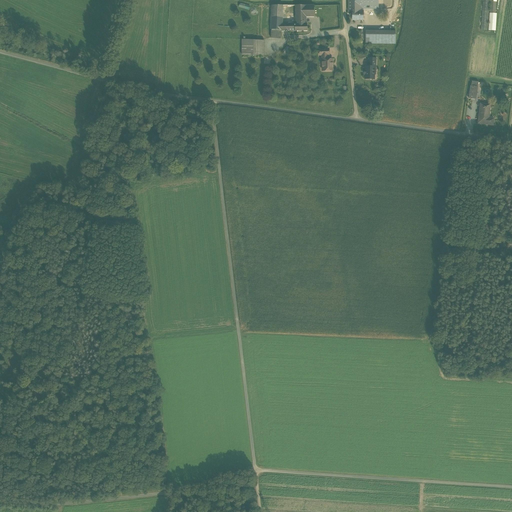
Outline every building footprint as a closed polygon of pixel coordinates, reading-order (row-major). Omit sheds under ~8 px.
[(377,0),(348,0),(348,5),(354,5),(354,7),(357,7),(357,8),(363,8),(378,8),(377,0)] [(490,0),(487,0),(482,0),(481,30),(487,30),(489,1),(490,0)] [(283,5),(266,5),(265,29),(281,31),(282,31),(282,25),(283,5)] [(314,5),(294,5),(295,21),(306,21),(306,17),(314,17),(314,5)] [(363,8),(357,8),(357,7),(354,7),(354,5),(348,5),(348,11),(352,11),(352,20),(363,20),(363,8)] [(306,21),(295,21),(295,23),(295,25),(294,25),(295,31),(307,31),(307,24),(306,25),(306,21)] [(395,31),(365,31),(365,43),(395,43),(395,31)] [(264,40),(242,39),(242,55),(264,56),(264,40)] [(332,60),(326,60),(326,55),(321,55),(321,60),(322,60),(323,60),(323,64),(322,65),(322,67),(324,68),(325,68),(325,70),(325,71),(332,71),(332,60)] [(374,71),(374,67),(368,67),(365,67),(365,71),(364,71),(364,74),(365,75),(365,79),(372,79),(372,75),(374,75),(375,74),(375,73),(374,71)] [(478,87),(471,86),(469,99),(476,100),(478,87)] [(490,105),(480,104),(478,123),(493,125),(493,120),(488,119),(487,119),(488,112),(489,112),(490,105)]
